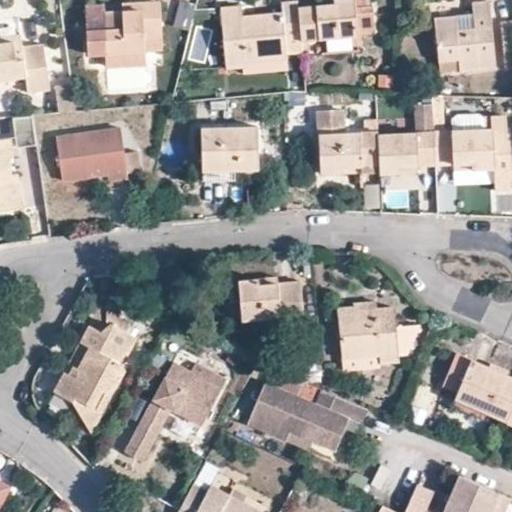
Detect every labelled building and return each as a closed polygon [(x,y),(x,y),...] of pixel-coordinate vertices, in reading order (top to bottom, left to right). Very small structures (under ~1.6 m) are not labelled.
[(332,0),(333,5),(314,7),(298,8),(300,40),(357,35),(354,0),(332,0)] [(354,0),(357,35),(374,34),(371,0),(354,0)] [(191,4),(179,1),(173,25),(186,28),(191,4)] [(138,12),(117,13),(100,14),(101,41),(102,54),(140,52),(140,39),(159,38),(158,2),(139,3),(138,12)] [(301,51),(300,40),(298,8),(297,2),(280,3),(281,12),(241,15),(241,6),(221,8),(226,68),(247,66),(247,72),(287,69),(286,53),(301,51)] [(117,4),(117,13),(138,12),(139,3),(117,4)] [(280,3),(241,6),(241,15),(281,12),(280,3)] [(456,59),(456,70),(495,66),(487,3),(470,4),(472,15),(472,16),(474,28),(458,29),(457,29),(455,16),(434,19),(438,59),(456,58),(456,59)] [(100,5),(80,6),(82,42),(101,41),(100,14),(100,5)] [(472,15),(455,16),(457,29),(458,29),(474,28),(472,16),(472,15)] [(507,65),(511,64),(511,24),(502,26),(507,65)] [(0,81),(25,79),(28,93),(47,90),(40,45),(20,46),(19,40),(0,42),(0,81)] [(440,72),(456,70),(456,59),(456,58),(438,59),(438,60),(438,72),(440,72)] [(74,110),(70,83),(53,85),(57,112),(74,110)] [(303,95),(291,95),(291,103),(303,103),(303,95)] [(493,183),(511,182),(508,136),(506,135),(506,117),(490,117),(491,129),(458,131),(445,131),(444,129),(442,95),(431,95),(432,103),(433,131),(435,164),(453,164),(471,163),(471,170),(494,168),(493,183)] [(226,101),(211,101),(211,110),(226,109),(226,101)] [(432,103),(414,104),(416,132),(433,131),(432,103)] [(458,131),(491,129),(490,117),(484,112),(463,113),(457,119),(458,131)] [(341,113),(317,114),(321,174),(343,171),(343,165),(362,164),(379,164),(377,134),(377,132),(342,133),(341,113)] [(14,116),(18,146),(36,144),(32,114),(14,116)] [(202,170),(232,170),(258,169),(257,127),(200,128),(201,170),(202,170)] [(105,184),(126,180),(125,174),(138,173),(135,152),(122,154),(119,129),(55,138),(60,181),(103,175),(105,184)] [(377,134),(379,164),(379,173),(399,172),(399,166),(418,165),(435,164),(433,131),(416,132),(377,134)] [(0,211),(23,208),(19,174),(11,174),(10,160),(17,159),(13,137),(0,138),(0,211)] [(471,170),(457,170),(457,176),(458,185),(493,183),(494,168),(471,170)] [(232,178),(232,170),(202,170),(201,170),(202,179),(203,179),(232,178)] [(457,176),(439,176),(439,199),(458,199),(458,185),(457,176)] [(511,190),(511,182),(493,183),(494,190),(511,190)] [(418,197),(407,196),(407,207),(417,207),(418,197)] [(136,289),(153,291),(155,268),(138,265),(136,289)] [(277,276),(258,277),(259,285),(278,283),(277,276)] [(259,285),(258,277),(238,279),(241,319),(302,313),(299,281),(278,283),(259,285)] [(351,303),(352,306),(352,310),(376,309),(376,301),(351,303)] [(352,310),(352,306),(338,308),(343,370),(379,368),(379,361),(398,361),(397,352),(394,324),(393,307),(376,309),(352,310)] [(114,384),(121,370),(118,363),(122,354),(125,355),(134,335),(104,320),(88,327),(77,348),(81,355),(68,377),(64,375),(54,395),(73,405),(77,400),(89,406),(97,390),(114,384)] [(420,322),(394,324),(397,352),(408,351),(420,322)] [(81,355),(77,348),(64,375),(68,377),(81,355)] [(450,388),(463,356),(448,349),(435,382),(450,388)] [(505,421),(511,404),(511,376),(463,356),(450,388),(447,396),(454,399),(486,413),(505,421)] [(219,388),(190,372),(173,362),(152,399),(171,409),(199,425),(219,388)] [(194,365),(190,372),(219,388),(222,381),(194,365)] [(291,430),(312,439),(333,448),(348,417),(360,422),(367,408),(328,392),(323,405),(275,382),(255,426),(285,439),(286,440),(290,430),(291,430)] [(89,406),(77,400),(73,405),(90,431),(114,384),(97,390),(89,406)] [(171,410),(171,409),(152,399),(139,422),(140,423),(157,432),(171,410)] [(140,423),(139,422),(124,450),(142,461),(157,432),(140,423)] [(311,441),(312,439),(291,430),(290,430),(286,440),(306,449),(311,441)] [(506,511),(511,499),(511,497),(462,476),(445,511),(446,511),(506,511)] [(210,481),(205,491),(191,483),(177,508),(175,511),(262,511),(263,511),(210,481)] [(401,511),(420,511),(431,490),(417,483),(401,511)]
